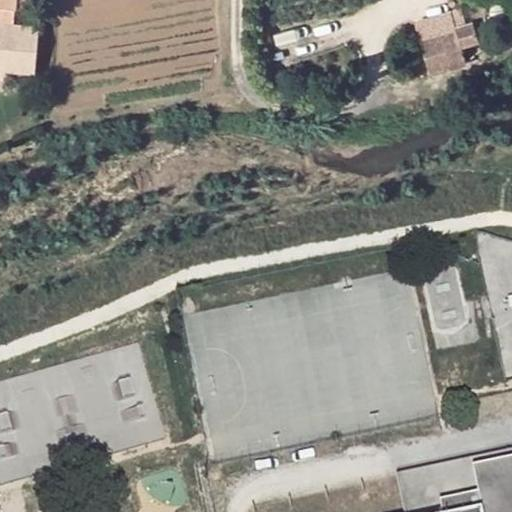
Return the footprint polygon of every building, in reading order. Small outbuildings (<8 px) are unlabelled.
[(15,7),(16,0),(0,0),(0,68),(7,70),(36,72),(39,24),(14,23),(15,7)] [(27,9),(27,0),(16,0),(15,7),(27,9)] [(479,40),(473,21),(455,27),(461,46),(479,40)] [(461,46),(455,27),(446,29),(442,30),(453,67),(457,66),(466,63),(461,46)] [(453,67),(442,30),(419,37),(430,73),(453,67)] [(75,191),(71,180),(62,183),(65,194),(75,191)] [(511,511),(511,450),(397,476),(404,511),(511,511)] [(120,506),(113,478),(90,483),(96,511),(120,506)]
